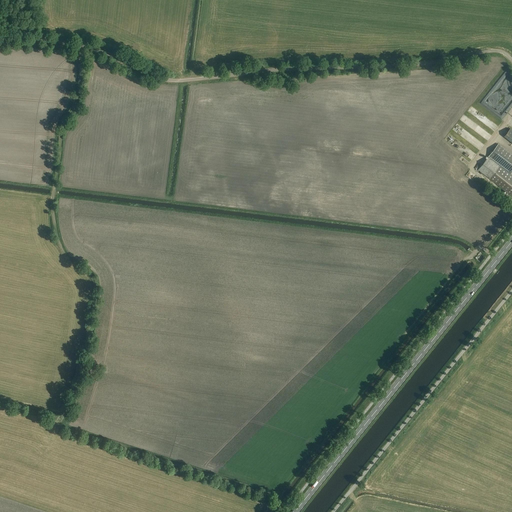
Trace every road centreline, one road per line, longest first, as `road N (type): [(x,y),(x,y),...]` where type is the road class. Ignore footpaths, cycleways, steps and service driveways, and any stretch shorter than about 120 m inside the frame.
road 1 (unclassified): [(511,61),(490,50),(432,62),(174,81),(82,47),(0,38)]
road 2 (track): [(64,417),(93,316),(93,287),(60,249),(53,210),(82,47)]
road 3 (primary): [(295,511),(511,242)]
road 4 (unclassified): [(333,511),(511,290)]
